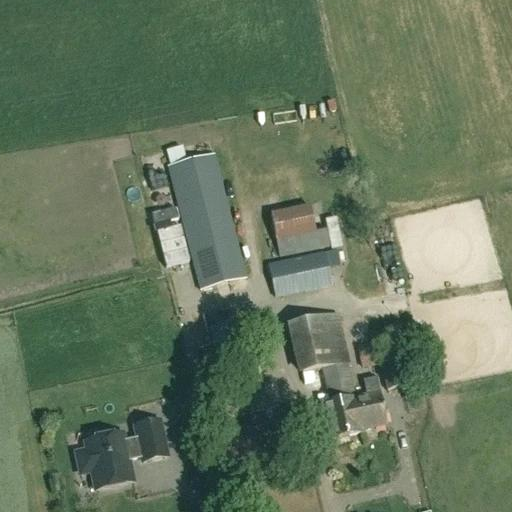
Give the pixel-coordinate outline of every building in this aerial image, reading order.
[(200,293),(245,281),(214,158),(169,170),(200,293)] [(316,234),(309,207),(270,215),(279,259),(331,249),(327,232),(316,234)] [(341,267),(338,251),(326,254),(326,253),(266,266),(275,299),(332,287),(331,269),(341,267)] [(206,383),(251,372),(236,313),(210,319),(215,338),(212,338),(216,354),(200,358),(206,383)] [(347,366),(347,367),(349,366),(339,317),(291,327),(302,377),(323,372),(347,366)] [(263,327),(261,320),(250,322),(251,329),(250,329),(255,350),(268,346),(264,327),(263,327)] [(378,343),(357,347),(361,370),(381,365),(383,365),(378,343)] [(383,365),(381,365),(387,393),(402,390),(405,389),(399,361),(383,365)] [(354,400),(347,367),(347,366),(323,372),(330,406),(320,408),(328,442),(364,434),(363,432),(356,400),(354,400)] [(363,432),(386,427),(376,381),(363,383),(366,398),(356,400),(363,432)] [(132,484),(128,463),(142,460),(143,465),(166,459),(158,423),(135,428),(137,439),(123,442),(122,435),(85,444),(87,453),(76,455),(80,476),(91,473),(95,492),(132,484)]
